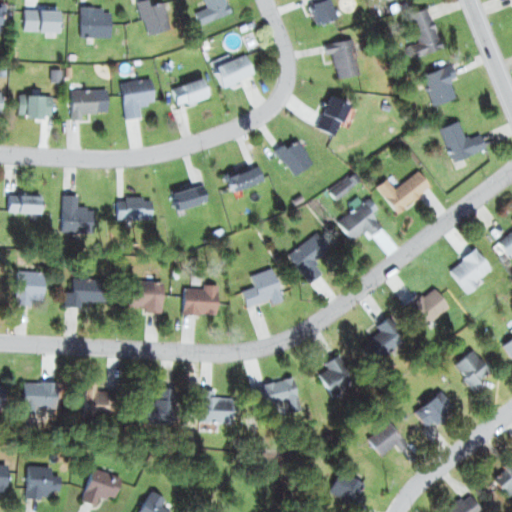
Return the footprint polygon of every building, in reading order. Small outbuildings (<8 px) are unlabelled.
[(159,0),(166,24),(141,31),(132,1),(135,0),(159,0)] [(221,0),(227,12),(197,24),(188,2),(193,0),(221,0)] [(307,0),(313,20),(334,14),(330,0),(307,0)] [(109,36),(76,34),(77,1),(111,2),(109,36)] [(419,6),(436,39),(411,51),(395,18),(419,6)] [(57,32),(18,32),(18,8),(57,8),(57,32)] [(362,67),(351,39),(331,46),(341,75),(362,67)] [(256,69),(222,86),(211,65),(246,47),(256,69)] [(450,93),(439,64),(419,72),(429,101),(450,93)] [(113,120),(108,79),(147,75),(150,98),(135,100),(137,117),(113,120)] [(202,100),(164,108),(159,84),(197,76),(202,100)] [(108,110),(70,117),(65,93),(104,86),(108,110)] [(11,116),(11,90),(43,90),(43,116),(11,116)] [(332,128),(345,100),(325,91),(312,118),(332,128)] [(482,144),(480,137),(462,143),(455,122),(437,128),(446,156),(482,144)] [(291,172),(268,141),(288,127),(311,158),(291,172)] [(231,192),(257,177),(247,158),(220,173),(231,192)] [(208,197),(176,208),(165,176),(197,165),(208,197)] [(389,209),(426,181),(415,165),(392,183),(384,173),(370,183),(389,209)] [(119,218),(148,210),(142,189),(113,197),(119,218)] [(2,214),(33,216),(34,193),(3,192),(2,214)] [(59,227),(59,201),(91,201),(90,227),(59,227)] [(343,235),(358,225),(366,235),(379,225),(361,201),(333,222),(343,235)] [(511,256),(511,223),(496,235),(511,256)] [(285,255),(309,236),(317,247),(307,255),(318,270),(304,281),(285,255)] [(457,287),(485,266),(468,244),(441,264),(457,287)] [(278,295),(246,306),(235,274),(267,263),(278,295)] [(157,309),(123,308),(123,275),(157,275),(157,309)] [(208,310),(174,310),(175,276),(208,276),(208,310)] [(12,299),(42,301),(44,279),(14,277),(12,299)] [(65,284),(102,287),(101,301),(82,299),(82,308),(63,307),(65,284)] [(404,303),(423,290),(443,318),(424,331),(404,303)] [(365,359),(394,340),(375,312),(347,332),(365,359)] [(511,326),(511,354),(511,355),(498,336),(511,326)] [(445,358),(465,386),(493,367),(472,339),(445,358)] [(331,357),(342,374),(326,384),(315,367),(331,357)] [(255,402),(288,394),(281,367),(248,375),(255,402)] [(17,398),(18,372),(53,372),(53,398),(17,398)] [(80,412),(105,413),(106,386),(93,385),(93,378),(81,378),(80,412)] [(403,402),(423,430),(450,410),(430,382),(403,402)] [(136,414),(168,416),(170,384),(156,383),(155,398),(137,396),(136,414)] [(190,421),(224,419),(223,385),(188,387),(190,421)] [(361,435),(383,420),(394,436),(372,451),(361,435)] [(511,457),(489,474),(505,497),(511,492),(511,457)] [(23,463),(21,497),(46,498),(48,464),(23,463)] [(87,465),(74,496),(97,506),(110,474),(87,465)] [(0,485),(7,486),(8,468),(0,467),(0,485)] [(320,488),(354,508),(360,498),(351,492),(359,479),(346,471),(340,481),(328,474),(320,488)] [(459,511),(442,511),(435,502),(462,482),(476,500),(459,511)] [(145,485),(129,503),(139,511),(169,511),(172,509),(145,485)]
